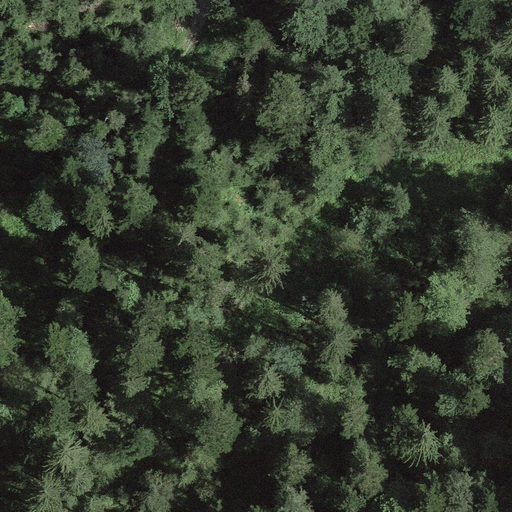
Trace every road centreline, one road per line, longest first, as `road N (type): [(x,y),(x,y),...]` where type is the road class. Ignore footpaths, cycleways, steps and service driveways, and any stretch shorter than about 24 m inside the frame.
road 1 (track): [(184,58),(146,207),(147,283),(152,311),(168,331),(207,338),(237,326),(264,300),(307,227),(348,189)]
road 2 (track): [(231,0),(178,65),(133,86),(0,91)]
